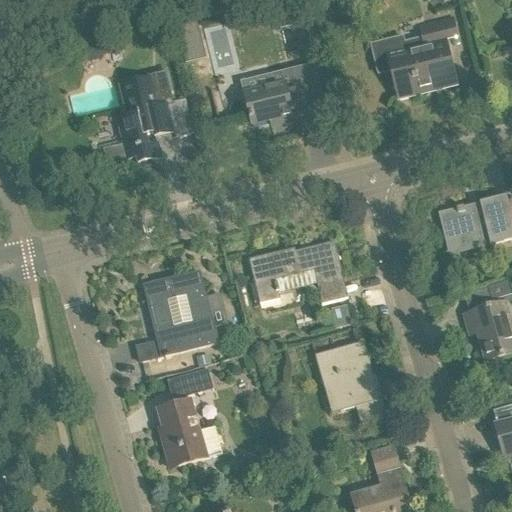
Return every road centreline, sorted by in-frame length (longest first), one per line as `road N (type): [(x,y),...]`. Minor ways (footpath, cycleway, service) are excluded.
road 1 (residential): [(463,511),(368,176)]
road 2 (residential): [(58,252),(368,176)]
road 3 (residential): [(134,511),(58,252)]
road 4 (residential): [(368,176),(511,141)]
